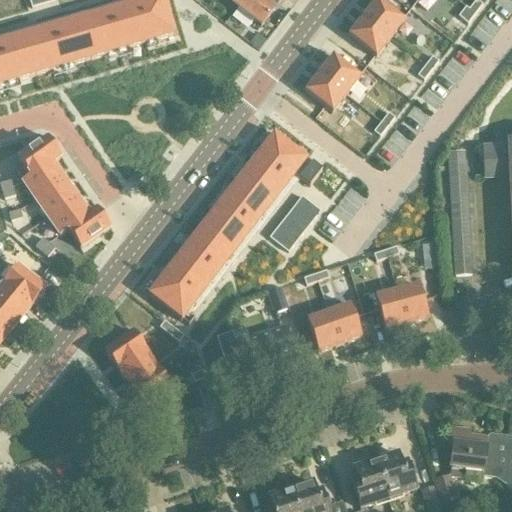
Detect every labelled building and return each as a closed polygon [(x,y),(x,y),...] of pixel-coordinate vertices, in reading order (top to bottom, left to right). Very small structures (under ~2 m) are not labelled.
[(0,88),(176,37),(164,0),(149,0),(0,44),(0,88)] [(41,0),(38,0),(30,2),(32,9),(43,6),(41,0)] [(224,0),(238,10),(238,11),(246,0),(224,0)] [(246,0),(238,11),(239,11),(261,28),(261,29),(262,29),(275,12),(281,3),(283,0),(246,0)] [(376,3),(362,21),(389,42),(403,24),(376,3)] [(475,18),(482,9),(476,4),(468,13),(475,18)] [(467,27),(475,18),(468,13),(465,11),(458,20),(467,27)] [(362,21),(348,39),(375,60),(389,42),(362,21)] [(182,149),(209,113),(132,58),(101,101),(131,122),(143,106),(160,119),(153,129),(143,122),(136,131),(145,138),(148,133),(167,146),(171,141),(182,149)] [(332,59),(318,77),(346,98),(360,80),(332,59)] [(431,74),(438,65),(432,60),(424,69),(431,74)] [(423,84),(431,74),(424,69),(417,79),(423,84)] [(318,77),(305,95),(332,116),(346,98),(318,77)] [(51,96),(57,114),(68,110),(62,93),(51,96)] [(387,130),(394,121),(388,116),(381,125),(387,130)] [(91,132),(107,148),(93,161),(103,171),(127,148),(119,139),(123,134),(107,117),(91,132)] [(379,140),(387,130),(381,125),(373,135),(379,140)] [(347,171),(369,147),(351,130),(329,154),(347,171)] [(273,137),(147,298),(181,324),(182,323),(188,328),(194,321),(187,316),(297,174),(302,179),(300,182),(309,190),(321,174),(273,137)] [(47,139),(16,161),(30,180),(52,164),(53,165),(61,160),(47,139)] [(511,151),(483,152),(484,179),(511,177),(511,146),(511,151)] [(465,152),(448,153),(454,277),(472,276),(465,152)] [(30,180),(21,186),(34,204),(65,182),(53,165),(52,164),(30,180)] [(65,182),(34,204),(46,221),(77,199),(65,182)] [(10,183),(0,186),(0,187),(2,194),(13,191),(10,183)] [(13,191),(2,194),(4,202),(15,199),(13,191)] [(77,199),(46,221),(59,239),(67,233),(90,217),(89,216),(77,199)] [(311,206),(301,199),(297,205),(306,213),(311,206)] [(306,213),(297,205),(292,211),(301,218),(306,213)] [(320,214),(311,206),(306,213),(315,220),(320,214)] [(375,237),(397,224),(387,206),(364,220),(375,237)] [(90,217),(67,233),(80,252),(110,230),(96,211),(89,216),(90,217)] [(301,218),(292,211),(287,217),(297,224),(301,218)] [(19,213),(8,216),(11,224),(21,221),(19,213)] [(315,220),(306,213),(301,218),(311,226),(315,220)] [(297,224),(287,217),(283,223),(292,230),(297,224)] [(311,226),(301,218),(297,224),(306,232),(311,226)] [(292,230),(283,223),(278,229),(288,236),(292,230)] [(306,232),(297,224),(292,230),(302,237),(306,232)] [(288,236),(278,229),(274,235),(283,242),(288,236)] [(302,237),(292,230),(288,236),(297,243),(302,237)] [(283,242),(274,235),(269,241),(278,248),(283,242)] [(297,243),(288,236),(283,242),(292,249),(297,243)] [(42,240),(35,249),(41,254),(48,245),(42,240)] [(288,255),(292,249),(283,242),(278,248),(288,255)] [(48,245),(41,254),(48,259),(55,251),(48,245)] [(256,245),(244,265),(265,278),(277,258),(256,245)] [(435,259),(434,247),(422,248),(423,260),(435,259)] [(396,250),(385,254),(387,261),(398,257),(396,250)] [(387,261),(385,254),(373,258),(376,265),(387,261)] [(230,283),(246,294),(259,277),(244,265),(230,283)] [(17,268),(2,285),(31,309),(46,291),(17,268)] [(328,281),(326,274),(315,277),(317,285),(328,281)] [(317,285),(315,277),(304,281),(306,289),(317,285)] [(2,285),(0,288),(0,310),(18,326),(31,309),(2,285)] [(418,288),(396,294),(405,328),(427,322),(418,288)] [(281,291),(267,295),(274,316),(288,312),(281,291)] [(396,294),(374,300),(383,334),(405,328),(396,294)] [(349,309),(328,316),(339,349),(360,342),(349,309)] [(0,310),(0,339),(4,343),(18,326),(0,310)] [(328,316),(306,323),(317,356),(339,349),(328,316)] [(159,330),(169,337),(174,331),(164,324),(159,330)] [(183,338),(174,331),(169,337),(178,344),(183,338)] [(285,331),(245,344),(253,369),(277,362),(277,364),(293,359),(285,331)] [(132,335),(104,355),(117,373),(145,354),(132,335)] [(145,354),(117,373),(129,391),(157,371),(145,354)] [(157,371),(129,391),(142,410),(170,390),(157,371)] [(205,381),(203,373),(191,377),(194,385),(205,381)] [(448,435),(445,461),(451,461),(449,473),(450,473),(449,479),(464,481),(465,474),(481,476),(481,479),(494,481),(495,481),(500,470),(505,471),(509,439),(489,437),(486,440),(469,438),(469,437),(466,433),(453,432),(448,435)] [(500,470),(495,481),(509,491),(511,487),(511,439),(509,439),(505,471),(500,470)] [(388,457),(374,462),(387,502),(416,492),(407,466),(401,468),(398,457),(389,460),(388,457)] [(356,483),(350,484),(359,511),(387,502),(374,462),(360,466),(361,469),(352,472),(356,483)] [(449,479),(433,484),(441,508),(457,503),(449,479)] [(303,485),(289,490),(295,511),(327,511),(321,494),(315,496),(312,485),(304,488),(303,485)] [(439,511),(432,489),(421,493),(427,511),(439,511)] [(295,511),(289,490),(274,495),(275,498),(267,501),(270,511),(267,511),(295,511)]
